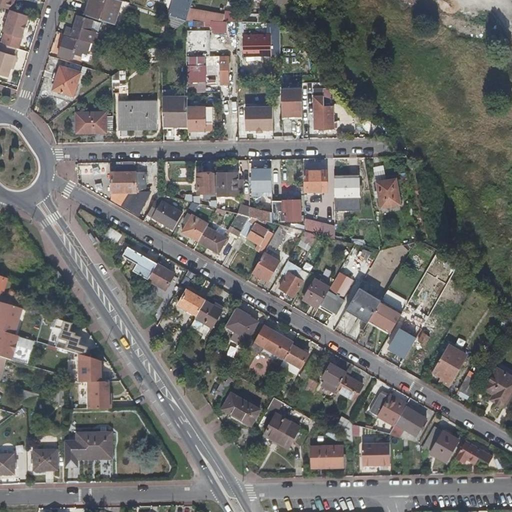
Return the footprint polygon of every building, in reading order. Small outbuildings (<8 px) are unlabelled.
[(0,0),(0,6),(12,10),(14,0),(0,0)] [(88,0),(84,13),(115,23),(122,0),(88,0)] [(173,0),(169,14),(186,20),(190,8),(192,0),(173,0)] [(225,14),(190,8),(186,20),(193,20),(204,20),(212,21),(224,21),(225,14)] [(5,32),(6,33),(3,44),(17,48),(19,49),(30,15),(12,10),(5,32)] [(186,20),(169,14),(166,25),(176,28),(186,20)] [(73,28),(66,25),(64,33),(77,37),(91,42),(95,43),(98,32),(91,30),(94,20),(77,15),(73,28)] [(195,30),(187,30),(187,43),(195,42),(195,30)] [(206,30),(195,30),(195,42),(195,55),(206,55),(205,45),(206,30)] [(272,34),(243,35),(244,56),(272,56),(272,34)] [(76,38),(65,35),(58,55),(69,59),(72,52),(79,54),(81,49),(88,52),(91,42),(77,37),(76,38)] [(3,44),(0,43),(0,74),(9,76),(13,63),(15,55),(17,48),(3,44)] [(230,56),(221,55),(222,84),(230,84),(230,56)] [(64,66),(61,65),(53,89),(74,95),(81,71),(80,71),(82,65),(66,60),(64,66)] [(206,65),(188,66),(189,81),(206,81),(206,65)] [(314,95),(314,127),(316,128),(334,128),(333,106),(330,106),(324,106),(324,96),(324,89),(323,88),(314,88),(314,95)] [(300,118),(299,89),(278,89),(278,119),(300,118)] [(211,93),(202,94),(203,102),(211,101),(211,93)] [(188,96),(163,96),(164,126),(189,126),(188,96)] [(157,100),(119,101),(120,127),(158,127),(157,100)] [(206,106),(188,106),(189,130),(207,130),(207,121),(214,121),(213,104),(206,104),(206,106)] [(273,106),(246,106),(246,129),(274,129),(273,106)] [(77,111),(77,119),(77,133),(108,132),(108,131),(114,131),(114,116),(107,116),(107,111),(77,111)] [(272,165),(252,166),(253,191),(272,190),(272,165)] [(374,177),(384,176),(383,166),(373,167),(374,177)] [(305,170),(305,179),(305,189),(305,191),(328,191),(327,170),(305,170)] [(147,171),(112,171),(112,193),(125,192),(141,192),(147,192),(147,171)] [(215,173),(197,172),(198,193),(216,193),(215,173)] [(239,172),(217,172),(217,195),(239,195),(239,172)] [(359,175),(334,175),(335,197),(360,197),(359,175)] [(397,178),(377,182),(382,208),(401,204),(397,178)] [(141,192),(125,192),(120,201),(132,208),(141,192)] [(166,194),(160,193),(148,214),(175,229),(184,212),(171,204),(169,208),(161,202),(166,194)] [(192,194),(186,194),(185,199),(191,201),(200,203),(200,196),(192,196),(192,194)] [(273,204),(273,212),(273,222),(280,224),(280,221),(302,221),(301,199),(283,199),(283,211),(278,211),(278,203),(273,204)] [(250,207),(240,204),(238,213),(250,216),(250,207)] [(273,212),(250,207),(250,216),(267,220),(273,222),(273,212)] [(238,213),(218,208),(209,223),(207,226),(228,237),(219,252),(199,241),(194,249),(222,265),(237,238),(227,232),(231,225),(238,213)] [(183,222),(187,224),(183,232),(199,241),(207,226),(209,223),(193,214),(192,215),(188,213),(183,222)] [(250,216),(238,213),(231,225),(241,231),(250,216)] [(267,220),(250,216),(241,231),(241,233),(247,236),(247,237),(259,244),(256,248),(263,252),(272,237),(266,234),(269,229),(264,227),(267,220)] [(306,231),(280,224),(270,243),(278,247),(286,231),(302,237),(306,231)] [(241,231),(231,225),(227,232),(237,238),(241,233),(241,231)] [(228,237),(207,226),(199,241),(219,252),(228,237)] [(123,234),(112,227),(107,234),(118,242),(123,234)] [(318,234),(306,231),(302,237),(298,244),(308,249),(318,234)] [(416,243),(403,246),(410,253),(416,243)] [(123,255),(137,263),(133,270),(149,279),(158,263),(128,246),(123,255)] [(372,253),(364,249),(360,257),(368,261),(372,253)] [(280,261),(264,252),(253,272),(269,281),(280,261)] [(403,266),(383,254),(369,278),(378,283),(375,288),(386,294),(403,266)] [(419,269),(423,261),(412,255),(408,263),(419,269)] [(176,273),(158,263),(149,279),(166,289),(176,273)] [(298,278),(289,272),(280,287),(295,296),(304,281),(305,282),(310,274),(302,270),(298,278)] [(331,287),(316,278),(303,299),(319,308),(321,305),(327,294),(331,287)] [(382,301),(359,288),(348,309),(370,322),(370,320),(382,301)] [(206,299),(188,289),(179,304),(198,314),(206,299)] [(344,304),(327,294),(321,305),(337,315),(344,304)] [(25,300),(10,296),(8,304),(21,308),(22,308),(25,300)] [(207,298),(206,299),(198,314),(196,318),(213,327),(223,309),(207,298)] [(382,300),(382,301),(370,320),(392,333),(403,312),(382,300)] [(0,330),(14,335),(21,308),(8,304),(0,302),(0,330)] [(259,321),(236,308),(226,326),(236,331),(232,339),(244,346),(248,339),(249,339),(259,321)] [(53,326),(60,329),(55,347),(83,355),(86,346),(77,343),(79,336),(73,334),(73,332),(67,330),(70,321),(55,317),(53,326)] [(404,323),(401,328),(417,337),(420,332),(404,323)] [(417,337),(401,328),(390,348),(406,357),(417,337)] [(295,342),(274,329),(264,347),(285,360),(294,344),(295,342)] [(14,335),(0,330),(0,356),(5,358),(10,360),(17,336),(14,335)] [(430,337),(424,333),(419,341),(425,345),(430,337)] [(310,353),(294,344),(285,360),(301,369),(310,353)] [(468,355),(449,344),(433,372),(442,377),(452,383),(468,355)] [(321,357),(314,353),(301,377),(308,381),(310,377),(321,357)] [(285,360),(282,366),(297,375),(301,369),(285,360)] [(348,371),(332,362),(322,378),(339,387),(346,374),(348,371)] [(511,393),(511,375),(498,368),(485,390),(490,392),(494,395),(491,400),(505,407),(511,393)] [(346,374),(339,387),(337,390),(355,400),(364,384),(346,374)] [(479,382),(467,375),(459,390),(470,396),(479,382)] [(310,377),(308,381),(301,393),(311,399),(320,384),(319,383),(320,382),(310,377)] [(442,377),(439,381),(450,387),(452,383),(442,377)] [(319,383),(320,384),(336,393),(337,390),(339,387),(322,378),(320,382),(319,383)] [(231,384),(223,379),(216,392),(224,396),(231,384)] [(108,381),(86,382),(87,409),(111,408),(111,400),(108,398),(108,381)] [(41,395),(23,389),(17,413),(27,405),(41,395)] [(64,390),(54,390),(55,406),(65,406),(64,390)] [(390,396),(381,391),(370,410),(396,424),(397,424),(407,406),(408,403),(391,394),(390,396)] [(262,409),(232,392),(223,409),(252,425),(262,409)] [(279,410),(281,402),(271,400),(270,408),(279,410)] [(428,418),(407,406),(397,424),(417,436),(428,418)] [(302,427),(277,413),(264,435),(290,449),(302,427)] [(354,423),(343,417),(334,431),(353,442),(353,424),(354,423)] [(443,431),(435,426),(422,448),(430,453),(443,431)] [(444,430),(443,431),(430,453),(447,462),(460,439),(444,430)] [(114,433),(78,434),(79,461),(98,461),(97,456),(114,456),(114,433)] [(74,437),(66,437),(66,449),(74,449),(74,437)] [(493,456),(466,440),(456,458),(465,463),(467,458),(476,464),(480,457),(490,463),(493,456)] [(390,443),(363,444),(363,465),(391,464),(390,443)] [(343,445),(312,446),(313,468),(344,467),(343,445)] [(59,450),(35,451),(35,472),(59,471),(59,450)] [(14,454),(0,454),(0,475),(14,475),(14,454)]
